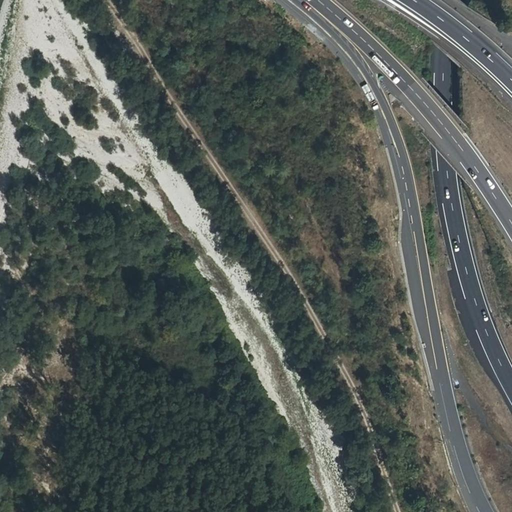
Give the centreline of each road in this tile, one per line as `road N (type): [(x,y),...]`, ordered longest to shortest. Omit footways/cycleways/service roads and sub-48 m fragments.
road 1 (track): [(105,0),(344,365),(397,511)]
road 2 (motorway): [(289,0),(348,52),(385,114),(411,201),(449,407),(485,511)]
road 3 (motorway): [(453,0),(444,78),(453,211),(476,303),(511,387)]
road 4 (motorway): [(316,0),(408,87),(511,223)]
road 5 (motorway): [(511,80),(412,0)]
